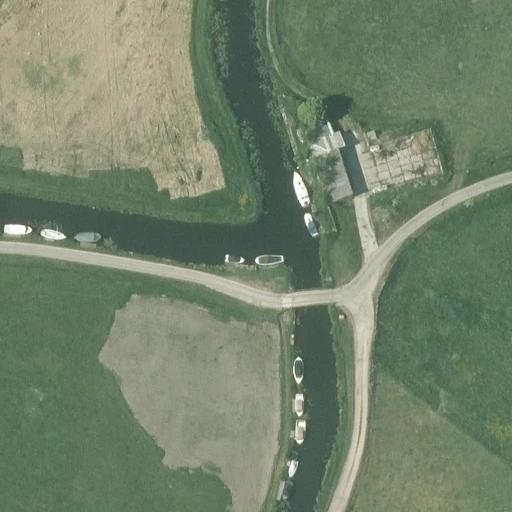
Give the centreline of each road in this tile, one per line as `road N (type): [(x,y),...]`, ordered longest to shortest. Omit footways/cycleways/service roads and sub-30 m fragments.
road 1 (unclassified): [(286,302),(119,263),(0,251)]
road 2 (unclassified): [(511,178),(444,204),(399,236),(359,286),(336,296)]
road 3 (track): [(347,135),(302,98),(278,52),(278,0)]
